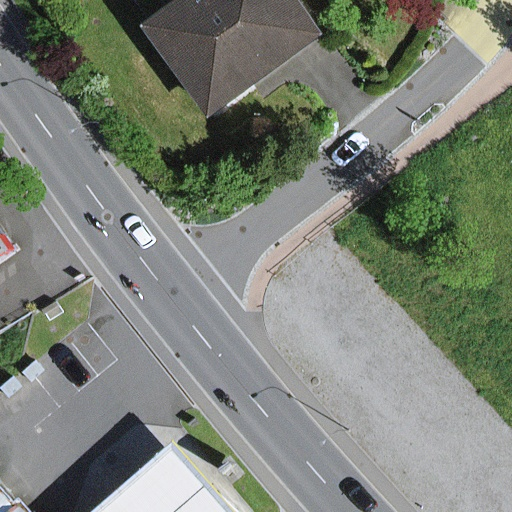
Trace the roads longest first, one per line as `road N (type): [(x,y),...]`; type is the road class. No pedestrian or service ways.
road 1 (residential): [(490,0),(467,50),(175,306)]
road 2 (primary): [(0,58),(175,306)]
road 3 (primary): [(175,306),(349,511)]
